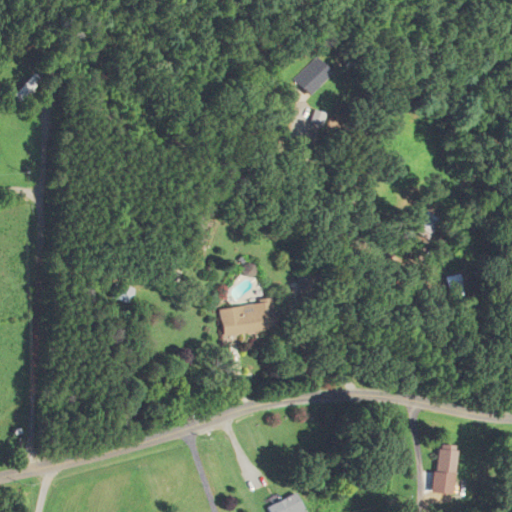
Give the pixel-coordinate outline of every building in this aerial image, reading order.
[(292,80),(309,96),(331,72),(315,56),(292,80)] [(428,239),(436,224),(420,215),(412,231),(428,239)] [(133,288),(113,284),(109,299),(129,303),(133,288)] [(217,308),(221,336),(273,329),(269,301),(217,308)] [(435,475),(454,475),(454,444),(435,444),(435,475)] [(300,511),(290,492),(262,507),(265,511),(300,511)]
